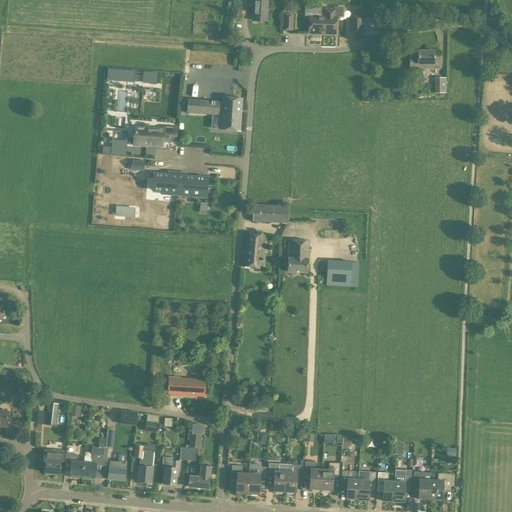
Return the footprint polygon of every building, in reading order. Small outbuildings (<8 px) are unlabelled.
[(267,22),(267,0),(252,0),(252,21),(267,22)] [(322,16),(321,34),(336,34),(337,16),(335,16),(335,10),(325,9),(325,16),(322,16)] [(283,14),(283,30),(293,31),(294,14),(283,14)] [(321,34),(322,16),(309,15),(309,33),(321,34)] [(352,16),(352,32),(361,33),(362,16),(352,16)] [(363,18),(363,36),(377,36),(377,35),(379,35),(378,29),(377,29),(377,17),(363,18)] [(440,69),(440,56),(434,56),(434,51),(418,51),(418,64),(419,64),(419,68),(431,68),(431,69),(440,69)] [(107,68),(106,79),(133,81),(134,70),(107,68)] [(143,71),(142,82),(156,83),(157,72),(143,71)] [(434,77),(435,93),(446,93),(446,77),(434,77)] [(187,99),(186,113),(221,115),(220,130),(240,132),(242,98),(223,96),(222,102),(187,99)] [(146,134),(136,133),(136,132),(135,132),(134,145),(162,147),(162,141),(174,142),(175,128),(163,127),(162,131),(146,130),(146,134)] [(145,162),(132,161),(131,169),(144,170),(145,162)] [(171,173),(170,176),(154,174),(152,190),(161,191),(161,194),(176,195),(177,176),(178,176),(178,173),(171,173)] [(178,176),(177,176),(176,195),(183,196),(183,193),(198,195),(198,197),(206,198),(207,178),(178,176)] [(117,205),(117,216),(136,216),(136,206),(117,205)] [(288,224),(288,207),(253,205),(252,222),(288,224)] [(263,268),(266,236),(245,234),(242,266),(263,268)] [(307,273),(307,258),(307,240),(288,240),(288,272),(307,273)] [(351,287),(352,262),(327,261),(326,286),(351,287)] [(271,342),(276,338),(272,334),(267,338),(271,342)] [(203,397),(204,380),(180,378),(180,377),(169,376),(167,396),(179,397),(179,395),(203,397)] [(56,425),(58,403),(42,401),(40,422),(45,422),(45,424),(56,425)] [(71,406),(70,416),(79,417),(80,407),(71,406)] [(121,413),(120,426),(135,427),(136,415),(121,413)] [(155,433),(156,427),(156,423),(146,422),(146,426),(145,432),(155,433)] [(115,429),(107,428),(106,438),(114,439),(115,429)] [(266,433),(265,433),(260,432),(258,432),(257,443),(266,444),(266,433)] [(199,448),(201,435),(190,434),(189,447),(199,448)] [(348,451),(348,446),(350,446),(351,438),(343,437),(342,445),(341,450),(348,451)] [(83,463),(82,476),(101,478),(103,459),(105,438),(99,438),(98,446),(92,445),(90,463),(83,463)] [(137,482),(151,483),(152,467),(155,443),(143,442),(143,445),(134,444),(133,457),(139,458),(137,482)] [(180,447),(179,459),(186,460),(187,448),(180,447)] [(455,447),(447,447),(447,455),(454,455),(455,447)] [(195,461),(196,449),(187,448),(186,460),(195,461)] [(59,475),(60,461),(63,461),(64,451),(44,449),(43,461),(45,461),(44,473),(59,475)] [(63,474),(69,474),(69,475),(71,475),(71,478),(80,478),(80,476),(82,476),(83,463),(77,462),(77,454),(65,453),(63,474)] [(125,481),(126,469),(127,462),(125,462),(126,455),(114,454),(114,460),(103,459),(101,478),(107,479),(125,481)] [(161,467),(164,467),(162,484),(176,486),(177,477),(178,477),(180,460),(172,460),(172,457),(162,456),(161,467)] [(310,474),(309,489),(311,489),(310,491),(312,492),(317,492),(319,491),(319,490),(320,490),(321,470),(315,469),(315,462),(305,461),(304,474),(310,474)] [(273,476),(273,491),(274,491),(274,493),(276,494),(281,495),(282,493),(282,492),(284,492),(285,472),(279,471),(279,464),(268,463),(267,475),(273,476)] [(332,491),(332,475),(338,475),(339,463),(328,463),(328,470),(321,470),(320,490),(322,490),(322,492),(323,493),(328,493),(330,492),(330,491),(332,491)] [(231,477),(236,477),(235,493),(247,494),(248,474),(241,473),(242,466),(231,465),(231,477)] [(295,493),(296,477),(302,477),(303,465),(292,465),(292,472),(285,472),(284,492),(286,492),(285,494),(287,495),(292,495),(294,494),(294,493),(295,493)] [(189,476),(188,487),(208,489),(210,478),(209,478),(210,467),(201,466),(200,477),(189,476)] [(255,467),(255,474),(248,474),(247,494),(258,495),(259,479),(265,479),(266,467),(255,467)] [(340,487),(346,487),(346,499),(356,500),(358,480),(352,479),(352,471),(341,471),(340,487)] [(410,491),(411,474),(405,474),(405,471),(394,471),(394,482),(392,502),(404,502),(404,491),(410,491)] [(365,472),(364,480),(358,480),(356,500),(368,500),(368,489),(374,489),(375,472),(365,472)] [(376,489),(382,490),(382,501),(392,502),(394,482),(387,481),(388,473),(377,472),(376,489)] [(412,484),(418,484),(417,499),(428,500),(430,480),(423,480),(424,472),(413,472),(412,484)] [(450,488),(451,474),(437,473),(437,480),(430,480),(428,500),(441,500),(442,488),(450,488)]
